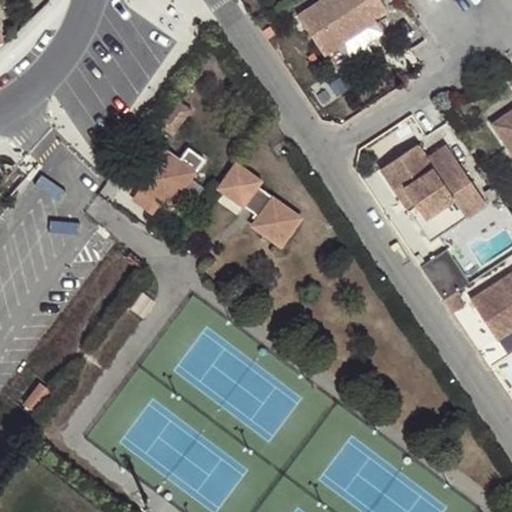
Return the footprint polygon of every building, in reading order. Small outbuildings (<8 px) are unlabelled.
[(321,0),(298,15),(325,56),(377,22),(375,19),(388,11),(381,0),(321,0)] [(511,111),(493,124),(511,153),(511,111)] [(158,204),(169,211),(205,161),(189,149),(180,161),(158,145),(131,184),(141,192),(158,204)] [(418,145),(381,169),(402,200),(409,195),(438,238),(486,205),(447,146),(427,159),(418,145)] [(217,189),(243,208),(248,201),(262,211),(257,217),(251,226),(281,248),(302,218),(258,188),(263,182),(236,163),(217,189)] [(158,204),(141,192),(135,200),(152,212),(158,204)] [(409,195),(402,200),(431,242),(438,238),(409,195)] [(248,201),(243,208),(257,217),(262,211),(248,201)] [(450,248),(424,266),(445,296),(471,278),(450,248)] [(511,275),(472,301),(498,342),(511,332),(511,275)] [(11,418),(21,426),(37,405),(27,398),(11,418)]
